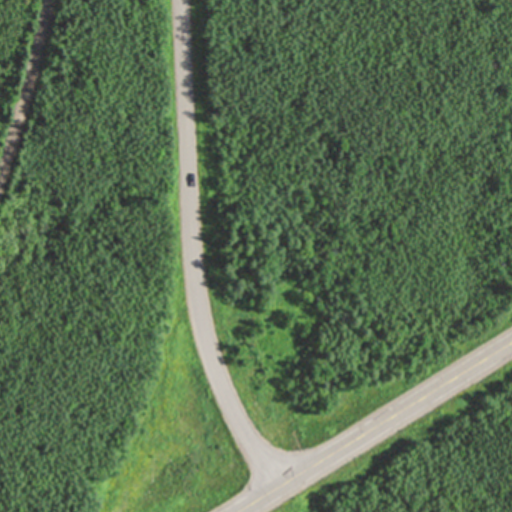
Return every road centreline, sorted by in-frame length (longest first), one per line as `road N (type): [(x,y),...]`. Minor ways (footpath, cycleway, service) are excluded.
road 1 (tertiary): [(277,484),(225,396),(202,331),(187,211),(178,0)]
road 2 (primary): [(277,484),(511,338)]
road 3 (track): [(45,0),(0,167)]
